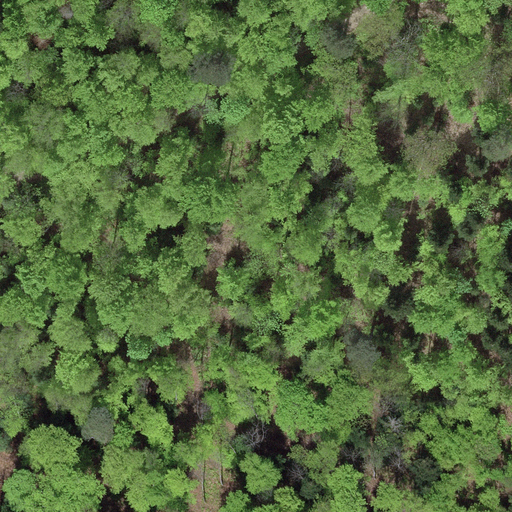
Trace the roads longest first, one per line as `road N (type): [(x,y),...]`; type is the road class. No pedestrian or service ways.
road 1 (track): [(380,0),(223,86),(55,160),(0,175)]
road 2 (track): [(184,511),(182,372),(165,302),(129,254),(0,211)]
